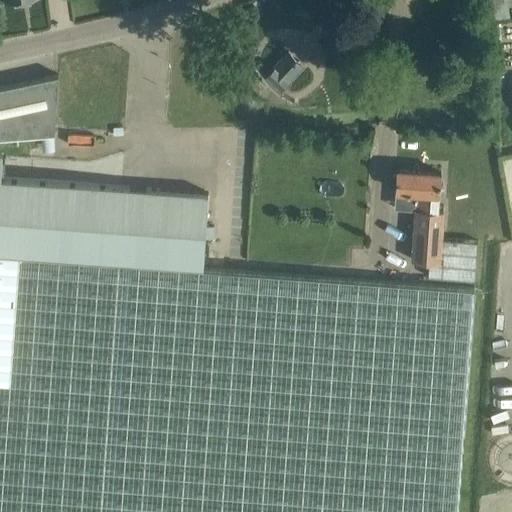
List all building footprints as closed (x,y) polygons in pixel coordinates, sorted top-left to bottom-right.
[(510,16),(507,0),(490,0),(493,18),(510,16)] [(301,64),(288,52),(267,74),(280,87),(301,64)] [(0,134),(54,132),(58,74),(0,86),(0,134)] [(0,251),(203,267),(208,192),(1,177),(2,153),(0,152),(0,251)] [(438,209),(440,171),(396,168),(396,173),(393,173),(392,185),(395,185),(395,191),(409,192),(408,199),(416,199),(415,207),(410,258),(427,260),(427,275),(474,279),(477,240),(442,238),(444,209),(438,209)] [(214,511),(232,269),(203,267),(0,251),(0,511),(214,511)] [(456,511),(473,286),(232,269),(214,511),(456,511)]
